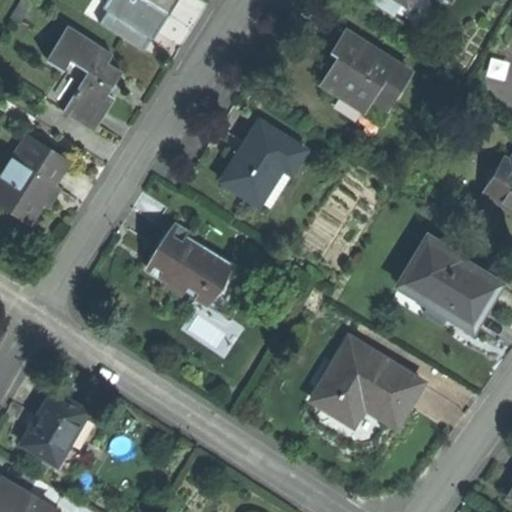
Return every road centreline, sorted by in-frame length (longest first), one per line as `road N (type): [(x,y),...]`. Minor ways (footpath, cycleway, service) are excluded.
road 1 (residential): [(38,312),(244,0)]
road 2 (residential): [(339,511),(38,312)]
road 3 (residential): [(427,511),(511,396)]
